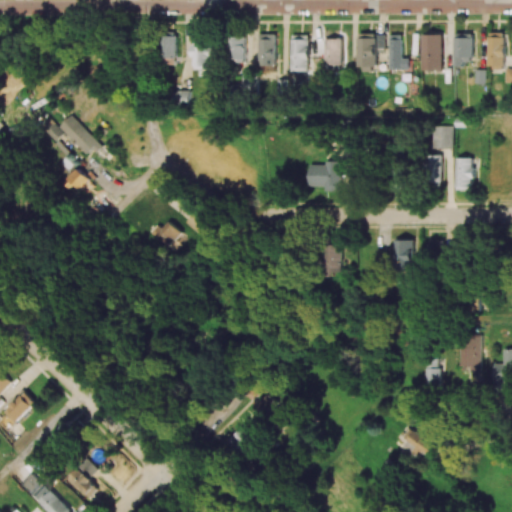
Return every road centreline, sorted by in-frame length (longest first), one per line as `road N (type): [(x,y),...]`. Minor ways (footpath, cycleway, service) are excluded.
road 1 (residential): [(511,5),(0,7)]
road 2 (residential): [(202,511),(0,308)]
road 3 (residential): [(511,216),(258,217)]
road 4 (residential): [(252,381),(119,511)]
